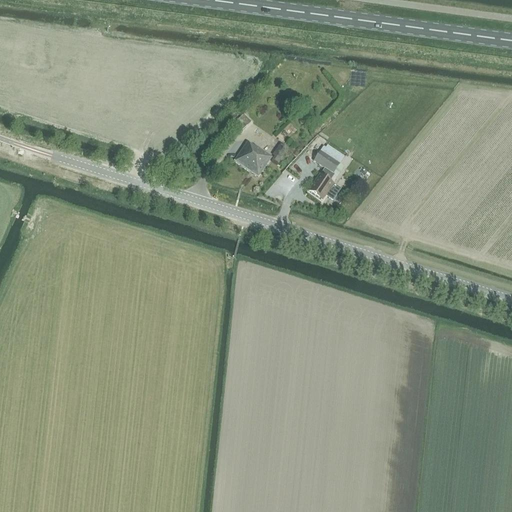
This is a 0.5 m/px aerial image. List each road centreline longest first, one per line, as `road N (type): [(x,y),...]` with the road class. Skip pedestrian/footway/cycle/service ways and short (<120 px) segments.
road 1 (unclassified): [(52,156),(511,299)]
road 2 (primary): [(511,40),(212,0)]
road 3 (unclassified): [(511,18),(374,0)]
